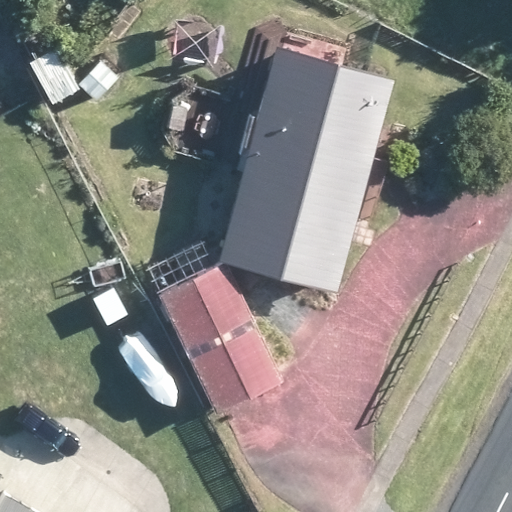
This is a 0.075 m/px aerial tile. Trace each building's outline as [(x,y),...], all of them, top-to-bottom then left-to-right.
[(386,152),(408,71),(288,38),(253,169),(229,255),(241,258),(349,288),(355,263),(381,175),(386,152)] [(88,85),(65,43),(38,57),(61,99),(88,85)] [(128,72),(111,56),(85,80),(103,98),(128,72)] [(170,289),(228,407),(294,374),(237,258),(170,289)] [(0,492),(14,468),(0,459),(0,492)] [(52,511),(17,492),(5,511),(52,511)]
